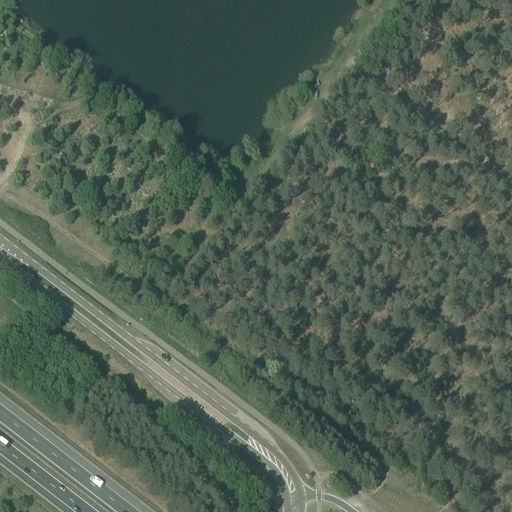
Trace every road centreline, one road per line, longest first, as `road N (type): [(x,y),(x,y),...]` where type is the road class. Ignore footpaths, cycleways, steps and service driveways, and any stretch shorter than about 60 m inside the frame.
road 1 (secondary): [(259,452),(246,431),(0,239)]
road 2 (secondary): [(0,256),(259,452)]
road 3 (track): [(347,372),(511,504)]
road 4 (track): [(0,186),(144,289),(169,296)]
road 5 (motorway): [(127,511),(0,412)]
